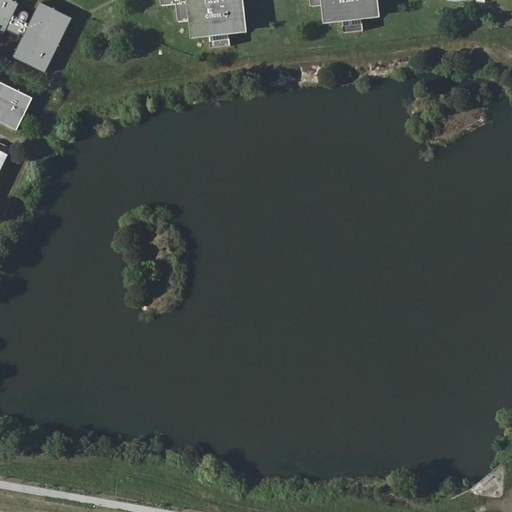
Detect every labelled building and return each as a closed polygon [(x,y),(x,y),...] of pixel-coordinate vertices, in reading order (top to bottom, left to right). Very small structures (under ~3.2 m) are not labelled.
[(0,0),(0,34),(4,37),(6,31),(11,33),(9,37),(18,42),(20,38),(23,39),(13,58),(45,74),(72,18),(41,2),(31,23),(28,22),(29,19),(29,17),(29,15),(29,13),(27,12),(25,12),(22,11),(21,12),(20,13),(19,14),(18,18),(13,15),(19,3),(11,0),(0,0)] [(161,0),(162,6),(177,4),(179,22),(194,20),(196,35),(211,33),(212,49),(232,47),(230,32),(245,29),(241,0),(161,0)] [(310,0),(311,7),(326,5),(328,20),(343,18),(345,33),(364,31),(363,16),(377,14),(375,0),(310,0)] [(0,122),(18,131),(33,98),(0,82),(0,122)] [(0,162),(3,157),(4,158),(7,157),(8,157),(9,155),(10,154),(11,152),(11,150),(10,149),(8,148),(0,143),(0,162)]
